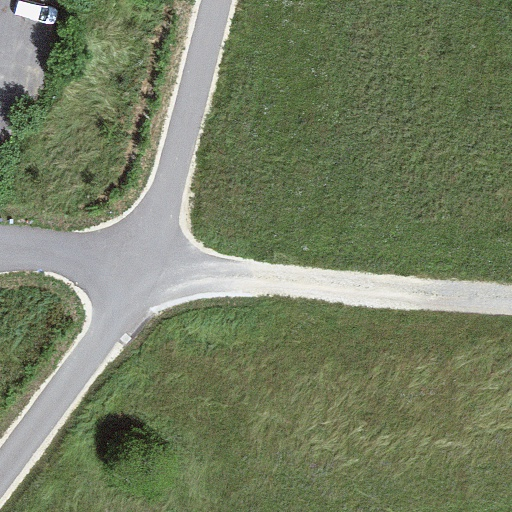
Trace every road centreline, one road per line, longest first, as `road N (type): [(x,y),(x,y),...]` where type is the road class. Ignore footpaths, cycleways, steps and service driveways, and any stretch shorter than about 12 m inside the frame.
road 1 (track): [(511,306),(346,293),(139,261),(213,0)]
road 2 (unclassified): [(0,485),(139,261),(0,253)]
